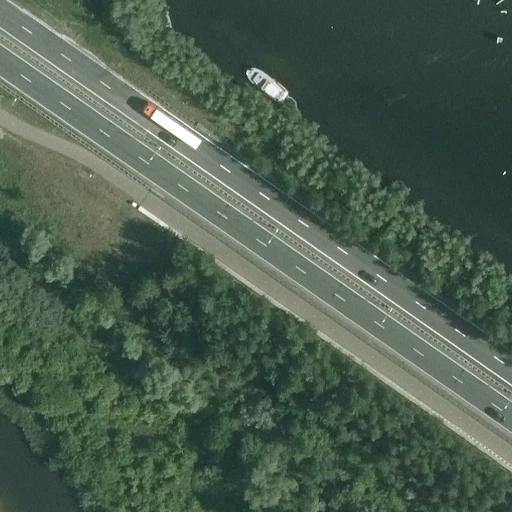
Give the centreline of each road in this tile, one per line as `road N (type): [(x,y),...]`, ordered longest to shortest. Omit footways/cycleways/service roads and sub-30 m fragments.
road 1 (primary): [(0,60),(511,416)]
road 2 (primary): [(511,367),(0,11)]
